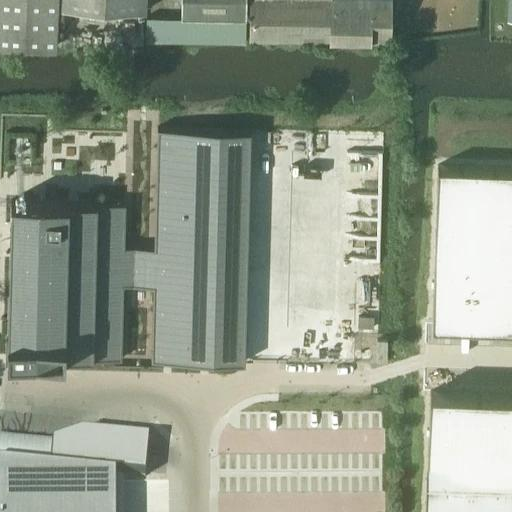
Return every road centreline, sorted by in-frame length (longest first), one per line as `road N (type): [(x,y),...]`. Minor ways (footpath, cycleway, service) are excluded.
road 1 (unclassified): [(11,386),(194,384)]
road 2 (unclassified): [(194,384),(355,383)]
road 3 (unclassified): [(194,384),(195,511)]
